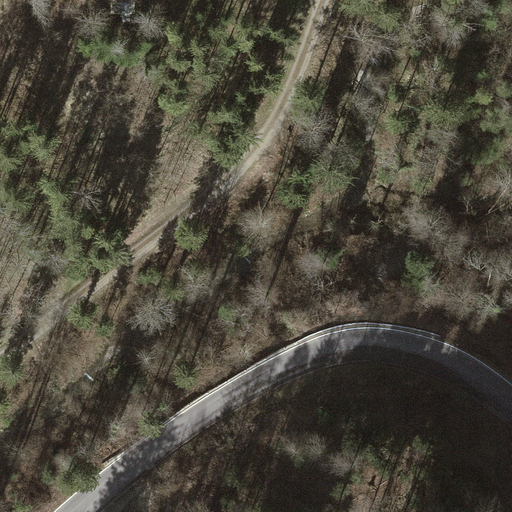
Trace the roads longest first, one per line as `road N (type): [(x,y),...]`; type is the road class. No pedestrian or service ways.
road 1 (tertiary): [(76,511),(213,396),(305,351),(384,337),(441,352),(511,394)]
road 2 (track): [(328,0),(249,158),(0,364)]
